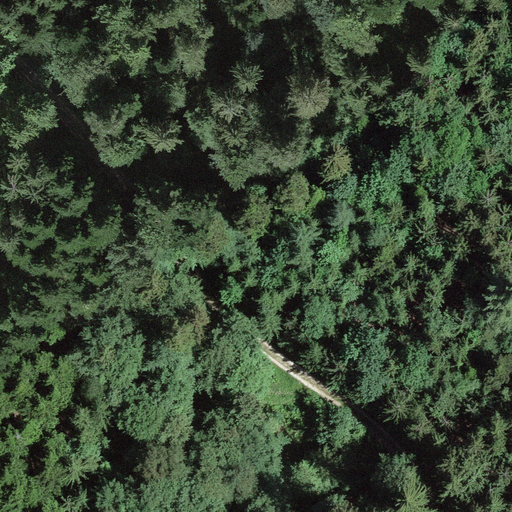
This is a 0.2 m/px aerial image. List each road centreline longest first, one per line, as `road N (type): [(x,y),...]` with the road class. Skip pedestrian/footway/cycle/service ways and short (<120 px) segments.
road 1 (track): [(439,511),(365,416),(190,265),(93,133),(19,42),(0,31)]
road 2 (track): [(305,0),(380,134),(481,268)]
